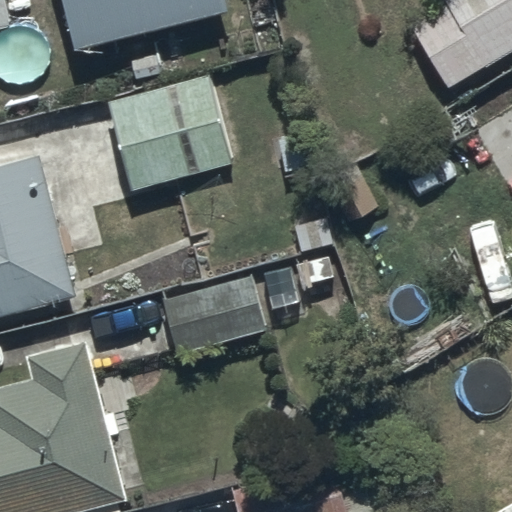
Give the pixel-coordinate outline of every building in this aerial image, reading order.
[(0,0),(0,31),(14,29),(7,0),(0,0)] [(224,0),(62,0),(75,51),(228,14),(224,0)] [(511,0),(415,0),(399,9),(449,90),(511,52),(511,0)] [(0,319),(79,299),(43,157),(0,167),(0,319)] [(185,278),(164,193),(69,221),(89,302),(185,278)] [(253,275),(162,299),(177,356),(268,332),(253,275)] [(0,511),(82,511),(127,501),(87,345),(27,360),(33,380),(0,388),(0,511)] [(232,490),(237,511),(346,511),(335,465),(232,490)] [(511,511),(511,500),(491,511),(511,511)]
